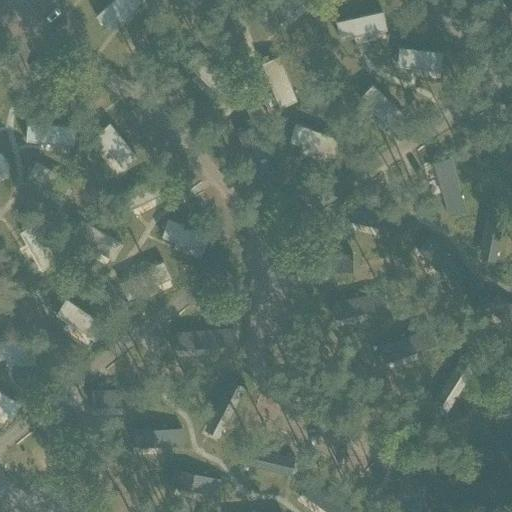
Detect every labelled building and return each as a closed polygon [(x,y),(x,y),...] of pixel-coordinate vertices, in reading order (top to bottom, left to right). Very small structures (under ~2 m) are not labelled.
[(112,0),(95,15),(107,29),(139,0),(112,0)] [(300,0),(275,0),(254,18),(265,32),(302,1),(300,0)] [(382,11),(335,21),(339,38),(386,29),(382,11)] [(398,46),(396,64),(439,70),(442,52),(398,46)] [(198,49),(186,62),(217,93),(230,79),(198,49)] [(278,55),(261,62),(280,106),(296,99),(278,55)] [(372,84),(359,97),(393,130),(406,117),(372,84)] [(27,121),(25,139),(73,144),(74,126),(27,121)] [(109,122),(95,134),(123,168),(137,156),(109,122)] [(295,123),(289,140),(334,156),(340,139),(295,123)] [(254,125),(238,132),(255,173),(271,166),(254,125)] [(449,156),(432,161),(448,215),(465,210),(449,156)] [(36,161),(27,176),(65,198),(74,183),(36,161)] [(152,178),(109,198),(116,214),(159,194),(152,178)] [(352,202),(348,220),(379,227),(400,232),(404,215),(352,202)] [(488,202),(478,257),(487,259),(495,261),(505,205),(488,202)] [(80,218),(71,235),(113,259),(122,243),(80,218)] [(168,218),(161,235),(202,250),(209,233),(168,218)] [(35,222),(19,231),(41,269),(57,260),(35,222)] [(430,235),(417,246),(437,271),(451,288),(464,277),(430,235)] [(352,253),(296,254),(297,271),(352,270),(352,253)] [(162,260),(119,281),(127,298),(171,277),(162,260)] [(389,288),(330,301),(334,318),(365,312),(393,306),(389,288)] [(490,301),(486,308),(511,324),(511,303),(495,293),(490,301)] [(66,298),(55,313),(95,340),(105,325),(66,298)] [(232,326),(176,330),(177,348),(233,344),(232,326)] [(430,327),(379,345),(385,362),(415,351),(435,344),(430,327)] [(33,339),(0,339),(0,357),(34,357),(33,339)] [(460,358),(431,402),(446,412),(474,367),(460,358)] [(229,378),(203,427),(219,436),(245,386),(229,378)] [(147,387),(91,388),(91,406),(147,405),(147,387)] [(0,391),(0,412),(10,418),(19,403),(0,391)] [(511,391),(492,394),(494,411),(511,408),(511,391)] [(181,427),(133,428),(133,446),(181,445),(181,427)] [(486,444),(442,461),(447,477),(473,467),(492,460),(486,444)] [(241,445),(237,462),(290,474),(294,458),(241,445)] [(403,463),(393,511),(398,511),(410,511),(420,467),(403,463)] [(173,468),(170,485),(216,495),(220,478),(173,468)] [(312,478),(302,492),(328,511),(329,511),(353,511),(355,510),(312,478)]
